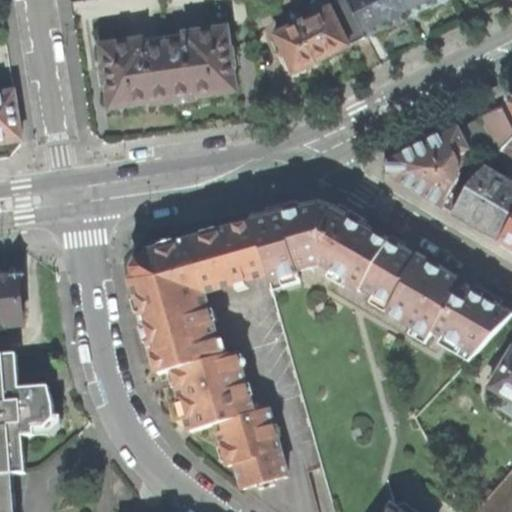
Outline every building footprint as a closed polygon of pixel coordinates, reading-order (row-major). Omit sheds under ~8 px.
[(250,0),(252,15),(278,2),(276,0),(250,0)] [(275,37),(294,74),(324,59),(366,39),(347,0),(329,10),(323,0),(322,0),(308,7),(313,18),(275,37)] [(347,0),(366,39),(389,28),(390,29),(399,25),(411,19),(410,17),(402,0),(347,0)] [(402,0),(410,17),(433,6),(434,8),(443,3),(449,0),(402,0)] [(205,97),(238,92),(234,69),(237,69),(234,49),(231,50),(228,28),(164,37),(174,104),(197,101),(197,98),(205,97)] [(152,108),(174,104),(164,37),(102,46),(105,68),(102,69),(104,88),(107,87),(111,110),(140,106),(152,104),(152,108)] [(14,91),(0,93),(0,144),(23,141),(14,91)] [(479,118),(497,153),(511,137),(511,129),(501,107),(479,118)] [(457,157),(470,150),(459,128),(433,141),(390,162),(389,177),(415,192),(453,213),(462,198),(452,192),(459,180),(460,163),(457,157)] [(511,137),(497,153),(495,157),(509,169),(511,165),(511,137)] [(471,183),(462,198),(453,213),(473,225),(500,241),(511,221),(511,182),(485,167),(471,183)] [(253,219),(254,224),(269,275),(271,284),(299,276),(298,272),(321,265),(362,289),(389,242),(332,208),(320,205),(288,212),(253,219)] [(511,221),(500,241),(511,248),(511,221)] [(159,375),(174,371),(223,357),(205,293),(269,275),(254,224),(147,254),(145,258),(138,260),(133,269),(135,276),(132,280),(149,339),(159,375)] [(511,314),(443,273),(389,242),(362,289),(391,307),(387,312),(430,338),(434,331),(475,356),(511,316),(511,314)] [(3,326),(23,325),(18,274),(0,275),(0,329),(3,330),(3,326)] [(511,351),(490,388),(507,397),(501,408),(511,414),(511,351)] [(244,490),(288,477),(269,409),(254,413),(237,352),(223,357),(174,371),(187,417),(191,432),(217,425),(229,467),(237,465),(244,490)] [(20,389),(17,354),(0,355),(0,476),(14,475),(20,474),(26,474),(23,437),(35,436),(53,434),(63,426),(62,416),(55,416),(54,406),(51,395),(50,387),(20,389)] [(511,511),(511,471),(476,511),(511,511)] [(14,477),(14,475),(0,476),(0,511),(16,511),(13,477),(14,477)]
